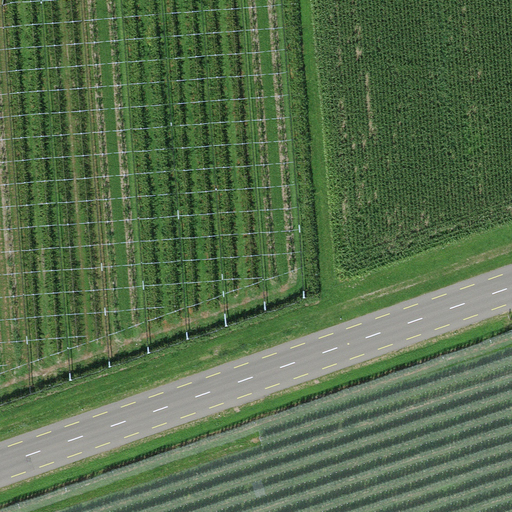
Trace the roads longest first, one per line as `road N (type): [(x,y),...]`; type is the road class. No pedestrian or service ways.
road 1 (track): [(511,255),(0,433)]
road 2 (primary): [(0,465),(511,288)]
